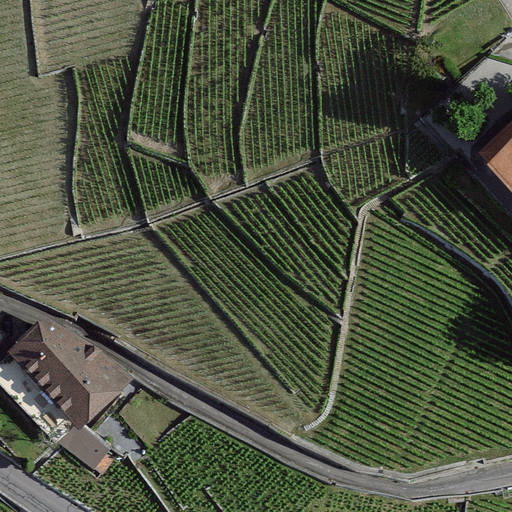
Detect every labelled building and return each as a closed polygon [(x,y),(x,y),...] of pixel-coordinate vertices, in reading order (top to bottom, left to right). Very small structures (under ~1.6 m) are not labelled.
[(511,139),(486,164),(511,191),(511,139)] [(0,348),(11,339),(0,325),(0,348)] [(97,353),(39,325),(7,352),(77,430),(82,426),(134,381),(97,353)] [(77,430),(7,352),(0,358),(0,382),(58,448),(74,434),(77,430)] [(116,456),(82,426),(77,430),(74,434),(79,438),(69,448),(100,475),(116,456)]
